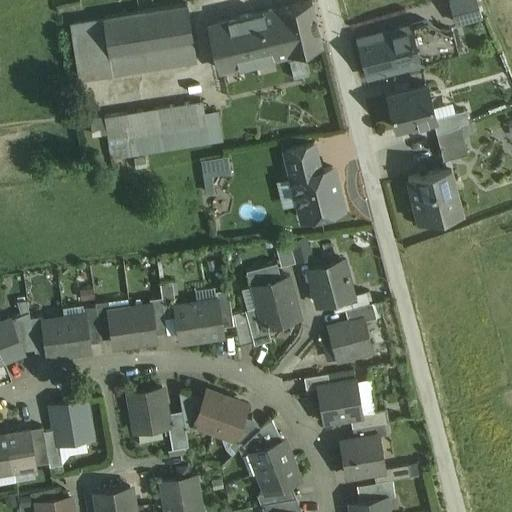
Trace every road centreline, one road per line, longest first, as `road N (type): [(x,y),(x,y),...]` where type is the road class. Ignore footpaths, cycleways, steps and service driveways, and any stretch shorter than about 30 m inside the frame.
road 1 (residential): [(327,0),(463,511)]
road 2 (residential): [(333,511),(318,451),(296,416),(234,371),(197,361),(106,365),(0,400)]
